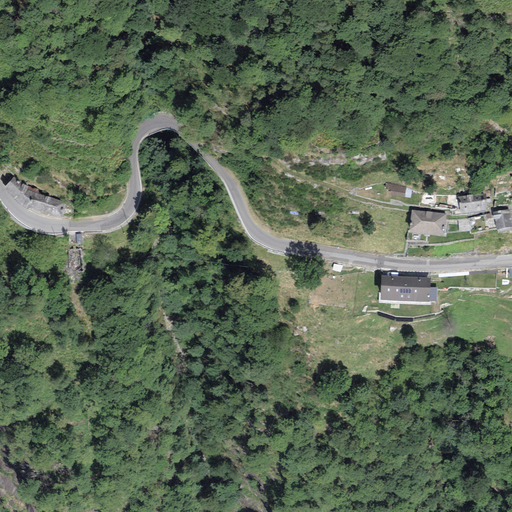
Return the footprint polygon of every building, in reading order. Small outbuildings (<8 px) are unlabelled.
[(27,186),(14,177),(4,188),(7,192),(17,202),(27,210),(29,207),(62,218),(65,203),(38,194),(40,190),(27,186)] [(406,187),(386,183),(385,189),(391,190),(390,195),(405,197),(406,187)] [(458,197),(461,214),(485,211),(487,203),(485,193),(458,197)] [(511,226),(511,224),(509,209),(493,212),(497,230),(511,226)] [(446,214),(412,210),(409,233),(443,237),(446,214)] [(469,218),(458,220),(459,232),(470,231),(469,218)] [(343,267),(334,264),(332,272),(341,274),(343,267)] [(405,301),(405,277),(381,276),(380,300),(405,301)] [(430,287),(430,278),(405,277),(405,301),(429,302),(430,287)]
